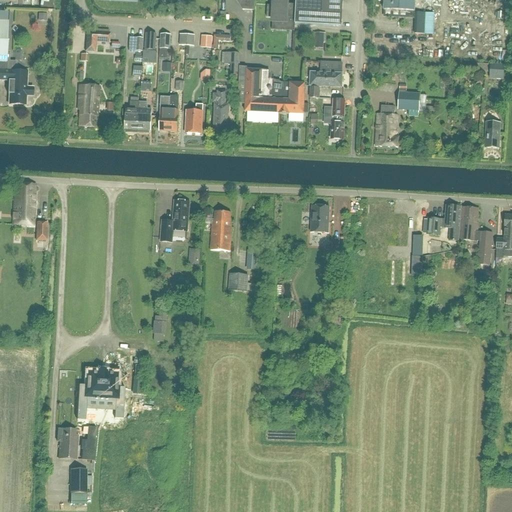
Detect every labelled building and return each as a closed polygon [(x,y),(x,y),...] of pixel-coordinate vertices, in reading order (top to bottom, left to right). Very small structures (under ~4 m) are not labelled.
[(295,16),(295,25),(341,28),(343,1),(328,0),(296,0),(296,5),(295,16)] [(415,12),(415,0),(384,0),(384,11),(415,12)] [(295,16),(296,5),(287,5),(287,3),(273,2),(273,6),(267,6),(266,18),(272,18),(272,22),(286,23),(287,15),(295,16)] [(4,71),(5,63),(6,63),(8,23),(0,22),(0,81),(10,82),(11,82),(11,87),(10,87),(9,87),(8,105),(25,106),(26,97),(32,97),(33,89),(26,88),(27,73),(19,73),(19,72),(19,73),(8,72),(9,71),(4,71)] [(27,26),(22,33),(28,37),(33,30),(27,26)] [(85,52),(95,53),(96,43),(110,44),(110,34),(85,32),(85,52)] [(146,34),(145,50),(155,51),(156,35),(146,34)] [(160,35),(159,50),(170,51),(171,36),(160,35)] [(186,47),(187,47),(186,51),(194,51),(195,36),(187,36),(186,47)] [(214,36),(214,41),(214,48),(218,48),(219,41),(230,42),(231,37),(214,36)] [(231,76),(239,76),(239,64),(240,64),(240,54),(230,54),(230,64),(232,64),(231,76)] [(339,75),(340,72),(342,72),(342,64),(321,63),(321,74),(311,74),(310,87),(342,88),(342,75),(339,75)] [(504,66),(490,65),(477,65),(476,72),(490,72),(490,75),(504,76),(504,66)] [(287,88),(283,88),(269,87),(270,71),(247,70),(245,113),(279,114),(279,115),(282,115),(283,95),(286,96),(287,88)] [(283,83),(283,88),(287,88),(286,96),(283,95),(282,115),(289,116),(289,115),(304,115),(305,84),(283,83)] [(96,128),(98,88),(79,87),(77,111),(80,111),(79,127),(96,128)] [(319,89),(311,89),(310,99),(319,99),(319,89)] [(218,92),(218,95),(214,95),(213,104),(219,104),(219,106),(216,106),(214,134),(230,135),(231,127),(230,127),(230,121),(227,121),(228,114),(229,114),(229,108),(228,108),(228,106),(226,106),(226,93),(218,92)] [(157,94),(157,102),(165,103),(166,94),(157,94)] [(419,111),(420,96),(399,95),(398,110),(419,111)] [(169,111),(168,133),(177,133),(179,98),(170,97),(169,111)] [(131,98),(131,102),(130,113),(125,113),(125,117),(125,130),(126,130),(126,133),(137,134),(139,109),(140,109),(140,104),(139,104),(139,99),(131,98)] [(333,99),(333,107),(332,118),(337,118),(337,124),(332,123),(331,140),(343,141),(345,107),(345,99),(333,99)] [(196,101),(196,112),(186,112),(185,134),(202,135),(203,101),(196,101)] [(139,109),(137,134),(149,134),(149,132),(150,132),(151,117),(151,110),(146,110),(147,104),(140,104),(140,109),(139,109)] [(169,111),(161,110),(159,132),(168,133),(169,111)] [(396,126),(396,116),(377,115),(377,127),(378,127),(378,129),(376,129),(376,147),(398,148),(399,138),(395,138),(395,126),(396,126)] [(500,124),(493,124),(486,123),(485,149),(499,150),(500,124)] [(35,185),(15,185),(13,226),(33,227),(35,185)] [(175,202),(173,223),(169,222),(169,231),(188,233),(190,203),(175,202)] [(329,208),(312,207),(310,233),(328,234),(329,208)] [(446,207),(445,221),(428,220),(427,236),(440,236),(441,229),(450,229),(449,241),(459,242),(459,241),(462,208),(461,208),(446,207)] [(479,209),(462,208),(459,241),(480,243),(478,265),(490,266),(493,234),(480,233),(478,233),(479,224),(478,224),(479,209)] [(390,221),(387,220),(387,211),(372,210),(370,236),(381,236),(380,245),(395,245),(397,220),(390,220),(390,221)] [(231,252),(233,224),(231,224),(231,214),(215,213),(214,223),(212,223),(211,251),(231,252)] [(503,251),(511,251),(511,214),(511,215),(511,216),(505,216),(504,229),(505,229),(504,239),(497,239),(495,259),(503,260),(503,251)] [(36,241),(46,241),(46,223),(36,223),(36,241)] [(293,237),(293,252),(305,253),(306,238),(293,237)] [(392,272),(392,280),(401,280),(401,272),(392,272)] [(230,275),(229,291),(247,292),(248,277),(230,275)] [(74,383),(73,401),(81,402),(81,399),(101,400),(101,395),(111,395),(110,411),(119,412),(120,386),(112,385),(113,372),(101,372),(102,370),(94,370),(94,371),(83,371),(82,384),(74,383)] [(76,431),(57,430),(57,442),(59,443),(58,460),(76,461),(78,436),(75,436),(76,431)] [(87,494),(87,470),(70,470),(70,494),(87,494)]
